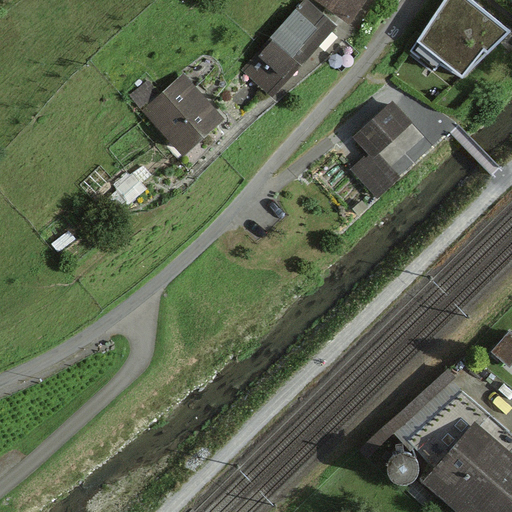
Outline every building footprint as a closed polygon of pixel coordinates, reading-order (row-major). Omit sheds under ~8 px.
[(315,0),(352,26),(369,0),(315,0)] [(509,32),(468,0),(450,0),(411,54),(437,73),(441,68),(461,82),(482,54),(488,59),(509,32)] [(306,10),(277,41),(302,63),(330,32),(306,10)] [(302,63),(277,41),(249,72),(274,94),(302,63)] [(185,80),(149,109),(181,148),(217,120),(185,80)] [(415,122),(393,98),(352,135),(365,150),(348,166),(377,199),(400,178),(379,154),(415,122)] [(511,364),(511,336),(508,333),(489,355),(507,370),(511,364)] [(511,511),(511,456),(508,453),(511,448),(511,436),(446,380),(393,441),(408,454),(412,449),(430,465),(416,481),(451,511),(511,511)]
